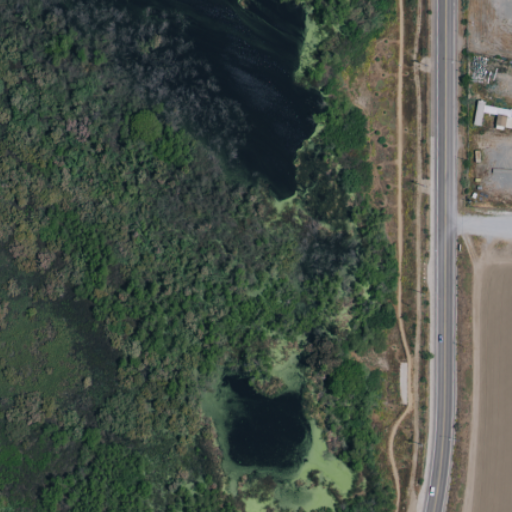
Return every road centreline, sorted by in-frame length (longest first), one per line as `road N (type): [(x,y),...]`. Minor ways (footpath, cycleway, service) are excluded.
road 1 (tertiary): [(433,511),(446,400),(446,0)]
road 2 (track): [(511,266),(480,267),(467,511)]
